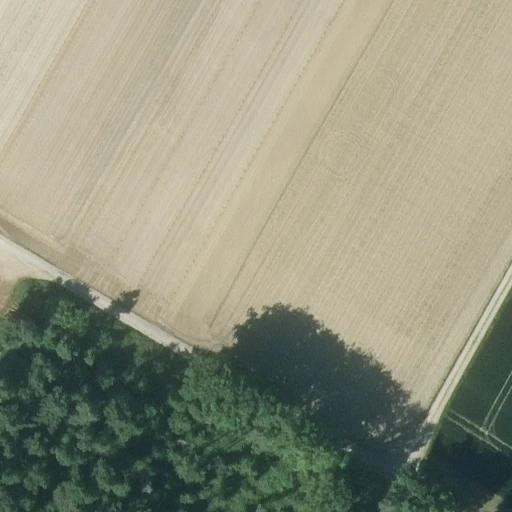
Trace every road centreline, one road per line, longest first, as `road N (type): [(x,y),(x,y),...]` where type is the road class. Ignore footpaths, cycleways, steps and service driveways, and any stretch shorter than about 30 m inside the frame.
road 1 (track): [(452,511),(0,245)]
road 2 (track): [(511,275),(395,478)]
